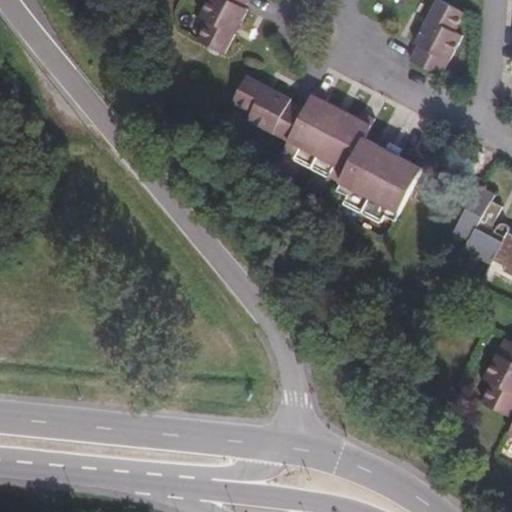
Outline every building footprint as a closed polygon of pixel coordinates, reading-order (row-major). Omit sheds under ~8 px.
[(200,40),(212,46),(226,53),(238,31),(249,9),(247,8),(251,0),(211,0),(202,17),(210,21),(200,40)] [(419,44),(411,59),(413,60),(441,75),(463,35),(454,31),(465,12),(442,0),(438,0),(427,21),(416,42),(419,44)] [(284,152),(342,181),(364,137),(374,118),(361,111),(358,117),(342,109),(326,101),(329,95),(316,89),(305,109),(290,101),(292,99),(271,88),(248,76),(234,102),(253,111),(249,119),(289,141),(284,152)] [(394,153),(364,137),(342,181),(337,190),(347,195),(344,201),(380,221),(384,215),(395,220),(423,168),(394,153)] [(497,192),(480,183),(457,230),(472,238),(468,246),(466,248),(494,262),(496,258),(509,265),(506,269),(511,272),(511,236),(509,234),(511,231),(511,225),(509,223),(506,221),(503,220),(501,222),(499,226),(495,224),(505,205),(494,200),(497,192)] [(511,341),(507,339),(486,379),(493,382),(483,401),(509,415),(511,408),(511,341)]
